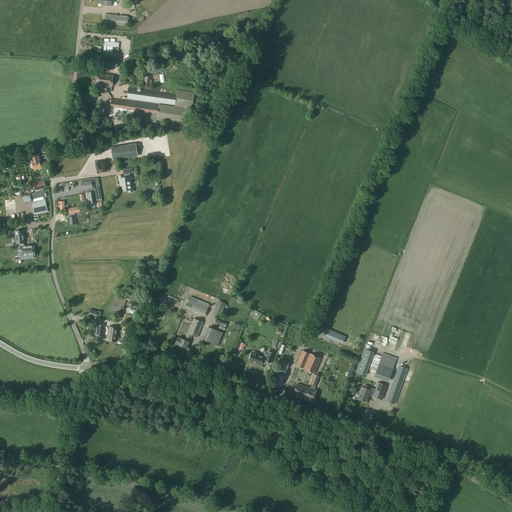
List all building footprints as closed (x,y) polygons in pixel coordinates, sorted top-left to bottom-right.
[(142,21),(149,14),(147,12),(140,19),(142,21)] [(106,14),(105,24),(105,27),(107,27),(108,24),(128,26),(128,25),(130,25),(131,17),(129,17),(106,14)] [(103,52),(103,51),(101,66),(117,68),(119,47),(103,46),(103,52)] [(112,86),(113,76),(98,74),(97,85),(112,86)] [(115,117),(156,123),(157,121),(185,125),(187,108),(192,109),(194,92),(177,90),(176,94),(128,87),(127,100),(111,98),(109,116),(115,117)] [(138,156),(137,150),(140,150),(139,143),(111,148),(113,160),(138,156)] [(31,168),(34,168),(34,169),(38,169),(38,168),(41,167),(39,159),(40,159),(39,154),(30,156),(30,157),(27,157),(27,160),(31,159),(31,163),(33,162),(33,164),(31,164),(31,168)] [(119,176),(120,183),(122,182),(123,191),(128,190),(129,192),(133,191),(132,187),(130,187),(129,182),(131,182),(131,177),(130,177),(129,173),(133,173),(132,168),(123,170),(124,174),(125,174),(125,177),(123,178),(123,176),(119,176)] [(44,181),(33,184),(34,190),(45,187),(44,181)] [(91,181),(81,182),(82,190),(92,188),(91,181)] [(97,202),(95,192),(86,193),(87,204),(97,202)] [(47,211),(45,200),(31,203),(34,214),(47,211)] [(16,243),(20,243),(21,246),(22,259),(29,258),(29,255),(34,255),(34,245),(23,246),(23,243),(24,243),(23,231),(15,231),(16,243)] [(355,267),(361,254),(356,251),(350,265),(355,267)] [(205,316),(209,304),(190,297),(186,308),(205,316)] [(219,301),(213,315),(220,317),(226,304),(219,301)] [(125,306),(125,310),(122,310),(121,313),(133,316),(134,309),(125,306)] [(193,318),(184,340),(178,337),(175,344),(179,345),(178,345),(186,349),(189,342),(192,336),(197,338),(203,322),(193,318)] [(224,330),(226,324),(215,319),(214,322),(220,325),(219,328),(224,330)] [(103,337),(105,325),(97,324),(95,336),(103,337)] [(116,342),(118,328),(109,327),(107,340),(116,342)] [(217,346),(223,333),(208,327),(203,340),(217,346)] [(346,336),(326,328),(323,335),(342,344),(346,336)] [(417,358),(420,350),(414,348),(411,356),(417,358)] [(368,370),(375,372),(374,377),(388,382),(397,358),(382,353),(381,356),(376,355),(376,356),(373,354),(374,352),(364,349),(355,373),(365,376),(368,370)] [(302,350),(295,365),(315,374),(316,371),(318,372),(319,368),(317,368),(321,358),(302,350)] [(253,351),(252,353),(251,353),(248,360),(261,365),(263,359),(265,360),(265,361),(270,363),(274,353),(268,351),(267,355),(264,354),(263,357),(256,355),(257,353),(253,351)] [(407,369),(399,365),(386,401),(394,405),(407,369)] [(311,383),(316,385),(319,376),(319,374),(316,373),(315,375),(314,374),(311,383)] [(387,386),(377,382),(375,389),(370,388),(370,390),(368,389),(368,387),(365,386),(364,388),(361,387),(357,399),(366,402),(369,395),(372,396),(372,397),(381,400),(387,386)] [(314,389),(316,385),(311,383),(310,385),(312,385),(311,388),(297,384),(293,395),(312,402),(316,390),(314,389)]
